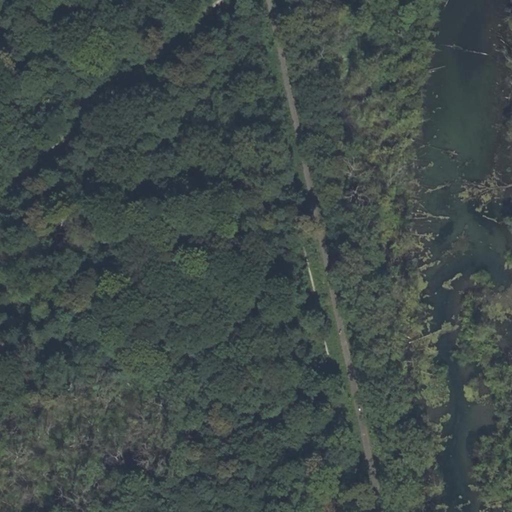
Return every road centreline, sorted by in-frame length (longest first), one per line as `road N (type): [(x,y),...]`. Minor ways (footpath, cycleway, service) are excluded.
road 1 (track): [(379,511),(267,0)]
road 2 (unknown): [(361,511),(252,0)]
road 3 (track): [(220,0),(0,191)]
